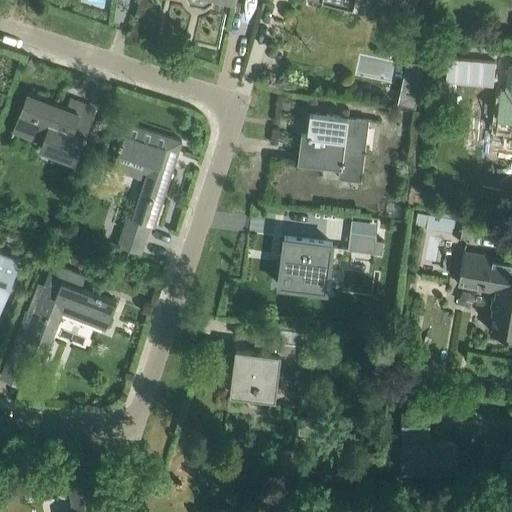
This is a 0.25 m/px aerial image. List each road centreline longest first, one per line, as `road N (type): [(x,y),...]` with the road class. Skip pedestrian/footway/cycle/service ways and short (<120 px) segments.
road 1 (residential): [(0,420),(133,429),(232,128),(231,109),(211,93),(0,26)]
road 2 (residential): [(380,395),(511,418)]
